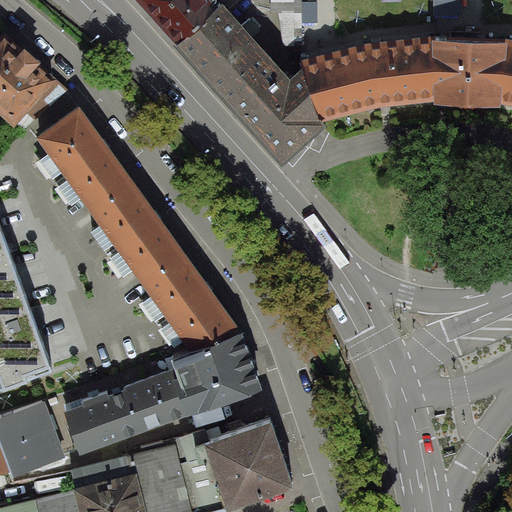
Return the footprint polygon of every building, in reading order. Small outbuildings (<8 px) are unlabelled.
[(218,0),(139,0),(282,163),(326,125),(283,74),(218,0)] [(0,27),(0,109),(15,123),(58,77),(2,25),(0,27)] [(511,31),(503,30),(433,28),(367,34),(306,57),(283,74),(326,125),(381,112),(438,102),(502,104),(511,105),(511,31)] [(239,329),(81,106),(41,136),(194,345),(239,329)] [(0,214),(0,383),(53,365),(0,214)] [(258,379),(239,329),(194,345),(172,352),(184,373),(163,369),(127,383),(129,390),(111,395),(108,387),(84,395),(87,402),(67,411),(82,445),(258,379)] [(0,468),(7,466),(11,472),(57,455),(39,401),(0,413),(0,468)] [(266,415),(203,435),(222,509),(290,491),(266,415)] [(131,453),(145,511),(211,511),(222,509),(203,435),(131,453)] [(145,511),(131,453),(69,469),(74,489),(0,508),(0,511),(145,511)]
